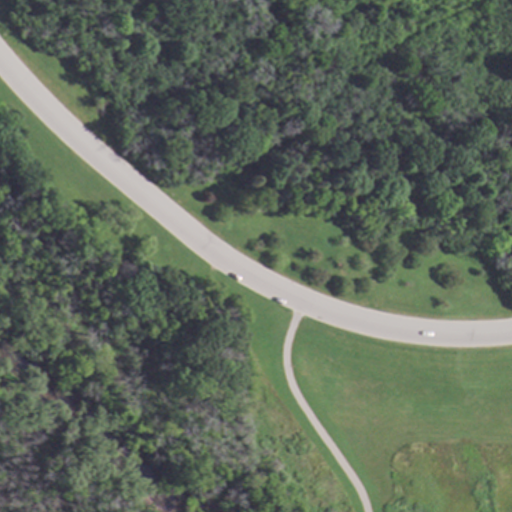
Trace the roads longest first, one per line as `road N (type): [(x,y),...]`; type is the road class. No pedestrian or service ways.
road 1 (residential): [(0,60),(139,195),(224,260),(300,302)]
road 2 (residential): [(300,302),(409,332),(511,329)]
